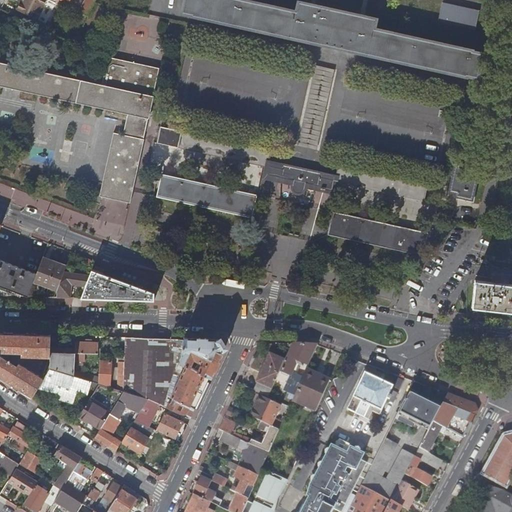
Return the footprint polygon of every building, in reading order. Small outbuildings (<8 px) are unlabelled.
[(23,0),(22,3),(19,10),(41,21),(50,0),(23,0)] [(85,0),(80,13),(88,16),(94,3),(95,0),(85,0)] [(185,0),(182,13),(193,16),(193,17),(194,17),(212,21),(213,21),(232,25),(232,26),(233,26),(233,25),(251,29),(251,30),(252,30),(271,34),(271,35),(272,35),(272,34),(290,38),(290,39),(291,39),(291,38),(310,42),(309,43),(311,44),(311,43),(349,51),(349,52),(350,52),(350,51),(368,55),(368,56),(369,56),(388,60),(389,61),(389,60),(407,64),(407,65),(408,65),(409,64),(427,68),(426,69),(428,69),(446,73),(447,74),(447,73),(466,77),(466,78),(467,76),(478,79),(483,54),(472,52),(472,50),(453,46),(452,46),(434,42),(434,41),(433,41),(432,42),(414,38),(414,37),(413,37),(413,38),(395,34),(395,33),(394,33),(375,29),(377,19),(368,17),(367,16),(367,17),(358,15),(357,14),(357,15),(338,11),(338,10),(337,10),(337,11),(319,7),(319,6),(318,6),(317,6),(308,4),(309,3),(307,3),(307,4),(298,2),(296,12),(278,7),(277,7),(258,3),(257,2),(257,3),(244,0),(185,0)] [(443,1),(439,20),(476,29),(480,11),(443,1)] [(0,62),(0,86),(3,87),(42,95),(81,104),(85,105),(102,109),(107,110),(128,115),(127,123),(126,125),(124,135),(113,133),(102,184),(99,196),(103,197),(131,203),(133,192),(159,69),(108,57),(102,85),(0,62)] [(316,65),(298,146),(317,150),(334,70),(316,65)] [(158,142),(179,147),(183,132),(169,129),(165,128),(161,128),(158,142)] [(179,147),(265,166),(267,167),(268,162),(270,162),(273,150),(183,130),(183,132),(179,147)] [(262,179),(292,186),(293,181),(281,178),(282,170),(281,169),(282,164),(273,163),(272,168),(267,167),(265,166),(262,179)] [(305,190),(305,188),(306,184),(318,187),(320,179),(322,179),(323,174),(282,164),(281,169),(282,170),(281,178),(293,181),(292,186),(292,187),(292,189),(294,191),(296,193),(298,194),(301,194),(302,193),(304,192),(305,190)] [(338,182),(379,191),(383,177),(421,186),(418,199),(424,201),(428,184),(339,164),(336,177),(337,177),(336,182),(338,182)] [(455,167),(450,191),(457,193),(456,197),(472,200),(479,169),(463,165),(462,168),(455,167)] [(162,174),(157,197),(168,200),(169,200),(243,216),(243,217),(252,219),(257,195),(162,174)] [(335,195),(338,182),(336,182),(331,181),(332,176),(323,174),(322,179),(320,179),(318,187),(306,184),(305,188),(335,195)] [(383,177),(379,191),(418,199),(421,186),(383,177)] [(439,205),(435,220),(451,224),(455,208),(439,205)] [(337,237),(349,240),(354,217),(333,212),(329,235),(337,237)] [(354,217),(349,240),(423,256),(427,233),(354,217)] [(67,265),(43,256),(43,258),(66,267),(67,265)] [(37,273),(0,258),(0,294),(28,296),(33,282),(34,279),(37,273)] [(65,270),(66,268),(66,267),(43,258),(37,273),(34,279),(58,288),(65,270)] [(58,288),(57,297),(70,297),(70,295),(72,295),(73,283),(86,284),(90,273),(91,273),(65,270),(58,288)] [(86,284),(81,298),(131,300),(131,285),(92,270),(91,273),(90,273),(86,284)] [(34,279),(33,282),(57,291),(58,288),(34,279)] [(511,284),(499,284),(475,281),(472,308),(486,309),(511,311),(511,284)] [(154,294),(131,285),(131,300),(154,301),(154,294)] [(0,377),(32,398),(43,379),(44,378),(19,363),(17,366),(0,355),(0,347),(2,348),(2,352),(22,352),(22,356),(50,358),(50,352),(51,342),(51,334),(0,332),(0,377)] [(173,352),(175,339),(126,337),(125,362),(124,391),(125,392),(148,399),(149,399),(159,404),(164,406),(176,364),(179,352),(173,352)] [(76,353),(75,353),(75,359),(83,360),(83,353),(98,354),(98,343),(91,343),(91,340),(86,339),(86,342),(76,342),(76,353)] [(166,407),(190,419),(224,347),(220,341),(175,339),(173,352),(179,352),(181,343),(184,343),(180,362),(177,370),(183,373),(166,407)] [(309,364),(312,354),(292,344),(285,361),(282,368),(292,372),(298,358),(309,364)] [(50,368),(56,370),(63,373),(74,376),(74,371),(74,369),(75,359),(75,353),(50,352),(50,358),(50,368)] [(282,368),(285,361),(271,355),(258,381),(260,382),(256,391),(268,397),(282,368)] [(100,376),(99,384),(111,387),(111,362),(100,361),(100,376)] [(44,378),(43,379),(50,383),(56,370),(50,368),(44,378)] [(74,376),(99,384),(100,376),(74,369),(74,371),(74,376)] [(330,380),(307,369),(304,376),(299,386),(295,394),(293,401),(316,411),(330,380)] [(293,371),(292,372),(292,373),(290,372),(283,389),(295,394),(299,386),(304,376),(293,371)] [(90,386),(97,388),(99,384),(74,376),(63,373),(61,380),(68,383),(68,385),(76,388),(79,389),(88,392),(90,386)] [(370,376),(361,380),(347,409),(365,418),(369,409),(373,411),(380,415),(393,387),(370,376)] [(398,379),(393,388),(399,390),(404,381),(398,379)] [(97,388),(79,416),(100,429),(112,410),(117,401),(124,391),(119,390),(111,387),(99,384),(97,388)] [(148,399),(125,392),(123,395),(144,406),(148,399)] [(400,413),(398,412),(395,419),(412,427),(415,421),(430,427),(433,422),(440,408),(410,394),(400,413)] [(475,404),(447,394),(440,408),(433,422),(447,429),(463,438),(477,412),(475,404)] [(144,406),(123,395),(120,402),(140,412),(144,406)] [(256,409),(262,397),(259,396),(254,407),(256,409)] [(260,421),(271,426),(281,406),(262,397),(256,409),(254,407),(249,416),(260,421)] [(135,420),(148,427),(159,404),(149,399),(148,399),(144,406),(140,412),(135,420)] [(100,429),(95,437),(117,450),(122,442),(123,440),(114,435),(113,435),(117,429),(116,429),(123,419),(121,417),(127,407),(117,401),(112,410),(100,429)] [(250,444),(269,453),(279,430),(271,426),(260,421),(257,428),(264,431),(266,428),(269,429),(261,446),(234,433),(238,425),(230,421),(236,409),(230,407),(219,429),(238,438),(250,444)] [(369,420),(373,411),(369,409),(365,418),(369,420)] [(156,430),(174,439),(182,422),(164,414),(156,430)] [(131,427),(149,439),(155,430),(148,427),(135,420),(131,427)] [(433,422),(430,427),(419,448),(428,453),(439,432),(444,434),(447,429),(433,422)] [(0,423),(0,435),(6,439),(8,435),(11,430),(0,423)] [(14,426),(11,430),(8,435),(30,448),(35,439),(14,426)] [(123,440),(122,442),(140,453),(149,439),(131,427),(123,440)] [(511,435),(505,437),(484,474),(504,485),(511,470),(511,435)] [(259,476),(262,468),(269,453),(250,444),(238,438),(237,441),(240,442),(238,446),(242,449),(240,454),(243,455),(238,466),(240,467),(259,476)] [(395,444),(385,438),(376,457),(386,462),(395,444)] [(62,445),(59,444),(53,454),(55,455),(62,445)] [(62,445),(55,455),(69,463),(76,468),(79,463),(82,458),(62,445)] [(332,511),(334,510),(338,511),(343,511),(351,495),(350,490),(355,488),(367,464),(362,461),(364,455),(350,448),(347,455),(344,460),(341,459),(344,453),(332,448),(331,450),(330,450),(325,459),(327,459),(324,464),(323,463),(318,472),(320,473),(318,477),(316,476),(312,485),(308,497),(310,498),(306,506),(302,511),(332,511)] [(428,453),(419,448),(415,456),(438,468),(441,461),(428,453)] [(0,451),(0,467),(12,475),(20,464),(0,451)] [(28,451),(20,464),(35,473),(43,460),(28,451)] [(404,451),(392,474),(402,479),(404,475),(410,465),(414,457),(404,451)] [(376,457),(361,485),(390,501),(401,482),(402,479),(392,474),(388,482),(378,477),(386,462),(376,457)] [(79,463),(76,468),(75,468),(69,478),(83,486),(92,471),(79,463)] [(75,468),(69,464),(55,486),(62,490),(66,483),(69,478),(75,468)] [(404,475),(427,487),(432,478),(410,465),(404,475)] [(20,467),(15,475),(33,486),(38,478),(20,467)] [(103,471),(97,467),(91,479),(96,482),(103,471)] [(202,477),(212,481),(224,487),(227,479),(201,467),(197,474),(202,477)] [(238,493),(248,499),(259,476),(240,467),(235,477),(242,480),(238,489),(233,487),(232,491),(238,493)] [(103,471),(96,482),(92,489),(88,495),(88,496),(95,501),(111,476),(103,471)] [(273,511),(274,511),(272,510),(286,483),(284,482),(282,481),(283,479),(285,480),(285,479),(267,471),(253,503),(247,501),(242,511),(273,511)] [(210,503),(222,508),(223,505),(213,501),(214,498),(206,494),(212,481),(202,477),(193,495),(210,503)] [(222,508),(229,511),(238,493),(232,491),(224,487),(212,481),(206,494),(214,498),(213,501),(223,505),(222,508)] [(50,490),(37,482),(24,503),(36,511),(40,505),(41,506),(44,501),(52,506),(56,500),(60,493),(62,490),(55,486),(54,485),(50,490)] [(121,489),(122,488),(114,482),(105,497),(108,499),(100,511),(99,510),(97,511),(106,511),(109,508),(121,489)] [(401,482),(390,501),(402,508),(406,510),(417,490),(401,482)] [(66,483),(62,490),(83,503),(87,497),(66,483)] [(511,511),(511,495),(511,497),(500,491),(494,489),(493,492),(489,491),(490,488),(481,485),(471,511),(511,511)] [(88,495),(92,489),(88,486),(84,492),(88,495)] [(347,511),(384,511),(390,501),(361,486),(347,511)] [(146,511),(147,510),(142,506),(138,507),(135,511),(134,511),(129,509),(135,497),(121,489),(109,508),(116,511),(146,511)] [(77,511),(83,503),(62,490),(60,493),(56,500),(75,511),(77,511)] [(417,490),(406,510),(408,511),(419,492),(417,490)] [(230,511),(242,511),(247,501),(248,499),(238,493),(229,511),(230,511)] [(214,511),(208,508),(210,503),(193,495),(185,511),(214,511)] [(390,501),(384,511),(399,511),(402,508),(390,501)]
